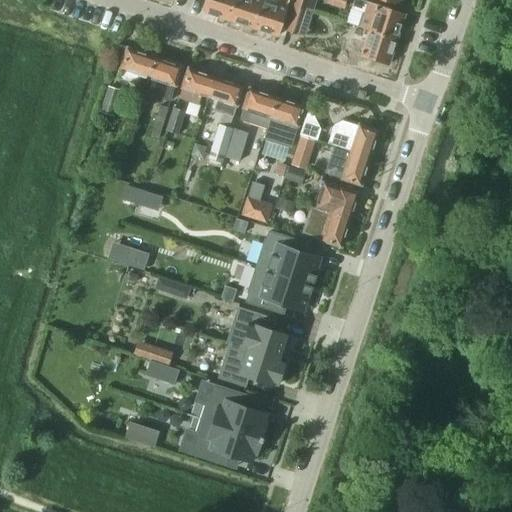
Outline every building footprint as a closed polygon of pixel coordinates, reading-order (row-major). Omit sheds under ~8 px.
[(206,0),(202,12),(227,20),(233,0),(206,0)] [(252,28),(260,0),(233,0),(227,20),(252,28)] [(285,8),(287,0),(260,0),(252,28),(276,36),(285,8)] [(305,10),(308,0),(295,0),(293,6),(305,10)] [(396,39),(404,14),(359,0),(352,0),(350,9),(362,13),(357,27),(368,30),(396,39)] [(312,12),(305,10),(293,6),(285,31),(304,37),(312,12)] [(388,64),(396,39),(368,30),(364,45),(353,41),(349,54),(347,60),(358,63),(360,55),(388,64)] [(147,77),(154,57),(127,48),(117,78),(136,84),(139,75),(147,77)] [(180,66),(154,57),(147,77),(143,92),(169,100),(180,66)] [(209,98),(215,77),(188,68),(179,98),(197,104),(200,95),(209,98)] [(215,77),(209,98),(216,100),(213,109),(221,112),(217,123),(219,124),(228,127),(232,115),(242,86),(215,77)] [(112,113),(119,91),(107,87),(100,109),(112,113)] [(267,127),(276,97),(250,89),(240,118),(266,126),(267,127)] [(363,99),(365,92),(358,90),(356,97),(363,99)] [(296,126),(302,106),(276,97),(267,127),(266,126),(262,139),(289,148),(296,126)] [(157,138),(167,108),(159,105),(150,136),(157,138)] [(177,133),(183,112),(173,108),(166,130),(177,133)] [(319,128),(309,109),(307,108),(298,134),(315,140),(319,128)] [(369,157),(377,131),(357,124),(356,125),(341,120),(333,124),(326,143),(334,146),(369,157)] [(222,161),(224,157),(233,128),(228,127),(219,124),(208,157),(222,161)] [(238,161),(246,132),(233,128),(224,157),(238,161)] [(334,146),(325,173),(331,175),(360,184),(369,157),(334,146)] [(300,182),(303,172),(288,166),(284,177),(300,182)] [(253,180),(242,214),(265,222),(271,204),(258,199),(263,184),(253,180)] [(349,219),(357,192),(322,181),(313,208),(319,209),(349,219)] [(287,212),(290,201),(278,197),(274,208),(287,212)] [(340,246),(349,219),(319,209),(310,235),(320,239),(319,239),(340,246)] [(265,240),(264,240),(256,266),(311,284),(311,282),(313,283),(316,275),(314,274),(319,258),(302,252),(305,243),(268,231),(265,240)] [(310,286),(311,284),(256,266),(247,292),(249,292),(246,301),(274,311),(277,302),(302,310),(308,294),(310,294),(312,286),(310,286)] [(237,307),(226,342),(284,361),(284,360),(282,359),(289,335),(272,330),(275,319),(237,307)] [(284,361),(226,342),(226,343),(228,344),(218,377),(244,386),(248,375),(276,385),(284,361)] [(150,361),(146,374),(172,383),(177,369),(150,361)] [(266,413),(245,407),(249,397),(214,385),(208,404),(206,403),(200,419),(262,439),(263,436),(261,436),(266,422),(263,422),(266,413)] [(262,441),(262,439),(200,419),(195,434),(198,435),(192,453),(227,465),(230,455),(250,461),(253,453),(255,454),(260,440),(262,441)] [(130,423),(126,437),(152,445),(157,432),(130,423)]
